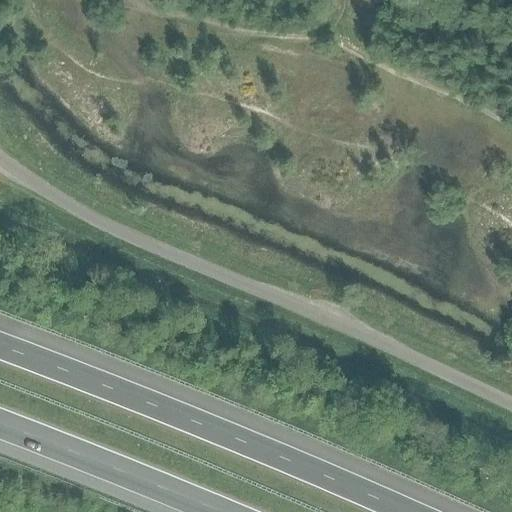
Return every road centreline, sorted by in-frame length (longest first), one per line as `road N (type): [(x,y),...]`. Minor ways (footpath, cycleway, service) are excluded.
road 1 (unclassified): [(511,406),(105,225),(0,161)]
road 2 (motorway): [(411,511),(0,343)]
road 3 (motorway): [(0,425),(219,511)]
